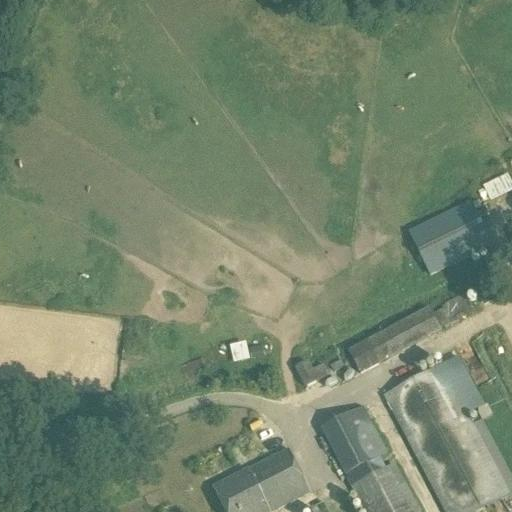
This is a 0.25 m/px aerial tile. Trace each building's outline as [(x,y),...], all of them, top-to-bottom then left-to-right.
[(494,171),(477,177),(485,200),(511,189),(511,173),(511,171),(496,176),(494,171)] [(492,246),(471,204),(410,234),(431,276),(492,246)] [(483,308),(504,297),(497,281),(476,292),(483,308)] [(442,331),(473,315),(464,297),(446,306),(447,308),(444,310),(445,311),(434,316),(430,309),(376,336),(349,351),(361,376),(443,334),(442,331)] [(250,349),(253,360),(264,357),(262,347),(250,349)] [(511,496),(511,477),(482,420),(472,425),(466,414),(485,405),(460,358),(442,368),(385,398),(444,511),(481,511),(510,497),(511,496)] [(402,484),(387,456),(363,409),(321,430),(345,477),(361,505),(364,511),(418,511),(403,483),(402,484)] [(274,511),(310,494),(288,451),(234,479),(234,478),(213,489),(225,511),(274,511)]
